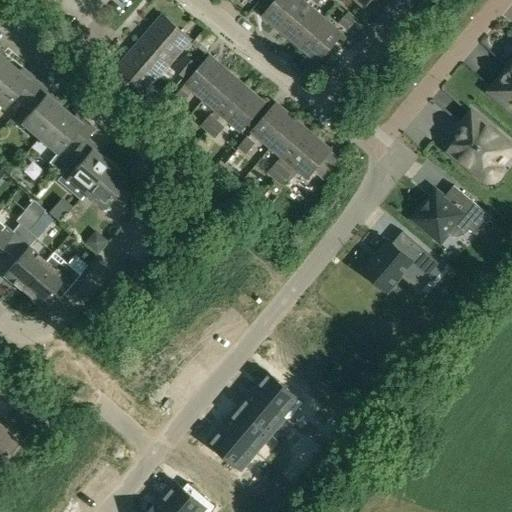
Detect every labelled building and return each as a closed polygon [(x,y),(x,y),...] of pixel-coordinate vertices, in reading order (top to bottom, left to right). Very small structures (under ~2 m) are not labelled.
[(282,31),(306,3),(302,0),(277,0),(264,16),(282,31)] [(511,0),(507,0),(500,8),(511,18),(511,0)] [(306,3),(282,31),(300,46),(324,18),(306,3)] [(348,11),(339,22),(348,30),(357,18),(348,11)] [(148,34),(176,58),(192,40),(164,16),(148,34)] [(324,18),(300,46),(318,62),(342,34),(324,18)] [(176,58),(148,34),(133,52),(161,76),(176,58)] [(161,76),(133,52),(117,70),(146,94),(161,76)] [(180,61),(192,72),(198,65),(186,54),(180,61)] [(0,75),(9,64),(0,56),(0,75)] [(205,100),(229,72),(211,56),(186,84),(205,100)] [(174,69),(186,79),(192,72),(180,61),(174,69)] [(9,64),(0,75),(0,103),(4,107),(14,95),(23,102),(39,83),(28,74),(25,77),(9,64)] [(511,65),(490,91),(511,109),(511,65)] [(229,72),(205,100),(222,115),(247,87),(229,72)] [(39,83),(23,102),(32,110),(22,122),(40,137),(63,110),(47,97),(51,93),(39,83)] [(247,87),(222,115),(241,131),(265,103),(247,87)] [(181,88),(171,100),(179,107),(189,95),(181,88)] [(158,107),(160,109),(167,100),(156,90),(148,99),(148,98),(158,107)] [(271,148),(295,119),(277,104),(253,132),(271,148)] [(63,110),(40,137),(58,153),(60,150),(69,157),(85,138),(93,129),(81,119),(78,123),(63,110)] [(457,136),(458,138),(459,138),(449,149),(482,177),(492,166),(493,167),(494,167),(496,167),(497,167),(498,167),(511,149),(511,147),(472,113),(458,129),(457,131),(457,133),(457,136)] [(200,126),(208,133),(217,121),(211,114),(200,126)] [(295,119),(271,148),(289,163),(313,135),(295,119)] [(218,120),(208,133),(215,139),(225,126),(218,120)] [(313,135),(289,163),(307,179),(331,150),(313,135)] [(246,154),(256,143),(247,136),(237,147),(246,154)] [(85,138),(69,157),(73,160),(57,180),(80,199),(109,165),(93,151),(96,147),(85,138)] [(267,173),(275,179),(284,168),(277,161),(267,173)] [(123,202),(139,183),(127,173),(124,177),(109,165),(80,199),(81,199),(87,192),(104,207),(114,195),(123,202)] [(284,168),(275,179),(282,185),(290,173),(284,168)] [(436,190),(412,218),(440,242),(449,233),(451,233),(452,234),(454,234),(456,234),(458,234),(460,234),(462,233),(464,232),(465,231),(467,230),(469,229),(474,233),(489,215),(458,189),(454,185),(444,197),(436,190)] [(137,186),(125,200),(133,207),(139,188),(137,186)] [(15,220),(19,223),(27,230),(28,230),(37,220),(24,209),(15,220)] [(0,222),(0,246),(8,253),(28,230),(19,223),(11,232),(0,222)] [(36,237),(28,230),(8,253),(16,260),(4,274),(23,289),(46,261),(28,247),(36,237)] [(391,243),(365,272),(389,293),(414,265),(435,284),(447,270),(405,233),(394,246),(391,243)] [(80,275),(62,259),(55,269),(46,261),(23,289),(40,304),(52,290),(61,298),(80,275)] [(323,306),(303,329),(337,358),(356,335),(362,339),(373,326),(349,305),(337,319),(323,306)] [(303,329),(285,351),(306,368),(296,380),(318,399),(328,387),(319,379),(337,358),(303,329)] [(267,372),(252,390),(285,418),(288,421),(304,403),(267,372)] [(252,390),(237,408),(270,435),(285,418),(252,390)] [(237,408),(223,425),(255,453),(270,435),(237,408)] [(0,462),(19,441),(8,431),(12,427),(8,424),(9,422),(5,419),(0,425),(0,462)] [(223,425),(207,443),(240,471),(255,453),(223,425)] [(292,482),(297,476),(288,468),(283,474),(292,482)] [(175,482),(159,500),(173,511),(211,511),(216,507),(187,483),(183,489),(175,482)] [(173,511),(159,500),(149,511),(173,511)]
